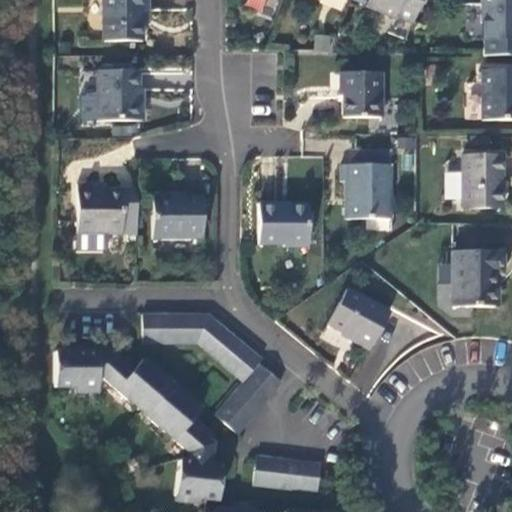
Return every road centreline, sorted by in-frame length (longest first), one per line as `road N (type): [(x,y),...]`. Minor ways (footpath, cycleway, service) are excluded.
road 1 (residential): [(226,300),(226,180),(210,0)]
road 2 (residential): [(399,429),(226,300)]
road 3 (residential): [(35,297),(226,300)]
road 4 (residential): [(511,384),(448,385),(427,394),(399,429)]
